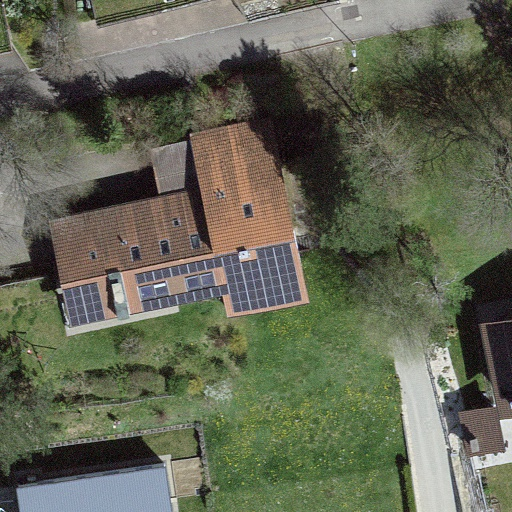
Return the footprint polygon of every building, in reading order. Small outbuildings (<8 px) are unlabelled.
[(0,0),(0,42),(9,40),(1,0),(0,0)] [(90,0),(94,16),(159,0),(90,0)] [(197,186),(59,215),(72,277),(120,267),(128,308),(139,306),(138,297),(231,277),(237,307),(306,292),(293,226),(283,228),(259,121),(187,136),(197,186)] [(511,318),(492,322),(507,401),(511,399),(511,318)] [(503,443),(491,403),(462,412),(474,452),(503,443)] [(170,511),(163,462),(0,485),(0,511),(170,511)]
